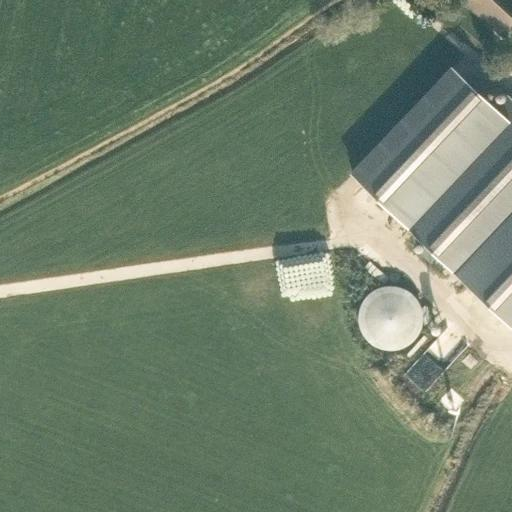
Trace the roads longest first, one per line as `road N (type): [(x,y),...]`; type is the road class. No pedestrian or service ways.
road 1 (track): [(0,291),(378,237),(502,354),(511,345)]
road 2 (track): [(511,80),(406,0)]
